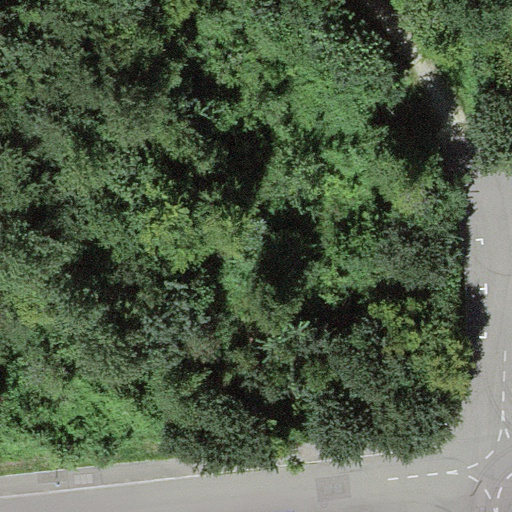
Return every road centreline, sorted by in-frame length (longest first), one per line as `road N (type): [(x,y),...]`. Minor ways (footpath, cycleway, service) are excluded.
road 1 (residential): [(86,511),(499,464)]
road 2 (track): [(367,0),(511,201)]
road 3 (residential): [(511,251),(499,464)]
